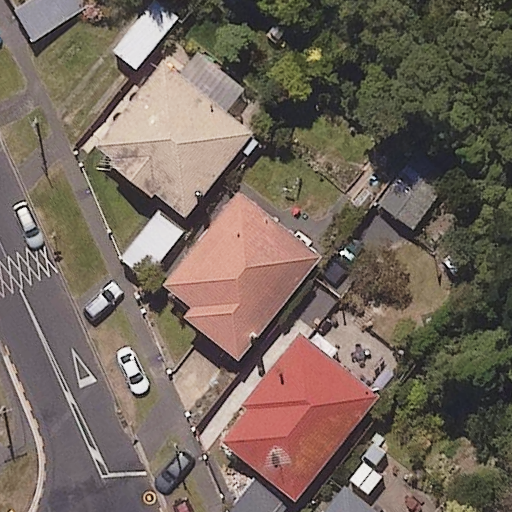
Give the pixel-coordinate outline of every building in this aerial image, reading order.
[(89,9),(82,0),(42,0),(22,15),(42,43),(89,9)] [(183,22),(158,0),(115,49),(140,71),(183,22)] [(260,139),(172,67),(102,152),(191,224),(260,139)] [(448,179),(415,158),(385,208),(418,228),(448,179)] [(327,262),(246,197),(169,294),(209,325),(204,331),(246,364),(327,262)] [(188,235),(161,214),(126,258),(152,280),(188,235)] [(386,400),(306,339),(224,445),(304,506),(386,400)] [(385,470),(397,452),(378,439),(351,478),(380,499),(396,477),(385,470)] [(279,511),(286,505),(258,479),(234,506),(240,511),(279,511)] [(376,511),(350,491),(334,511),(376,511)]
